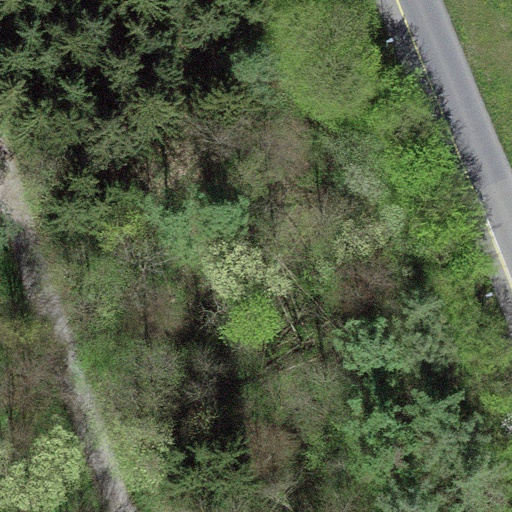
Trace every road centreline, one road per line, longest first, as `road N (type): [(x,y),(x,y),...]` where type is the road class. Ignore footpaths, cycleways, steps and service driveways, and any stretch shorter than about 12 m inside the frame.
road 1 (track): [(120,511),(0,157)]
road 2 (secondary): [(412,0),(511,243)]
